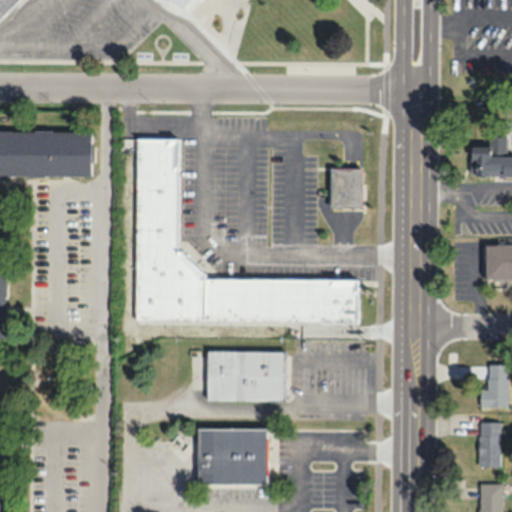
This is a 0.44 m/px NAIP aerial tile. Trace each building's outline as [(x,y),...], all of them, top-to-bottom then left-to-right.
[(0,0),(0,18),(18,0),(167,0),(174,7),(181,0),(0,0)] [(0,175),(90,176),(91,131),(0,130),(0,175)] [(511,175),(511,156),(507,156),(507,136),(488,137),(488,146),(470,147),(470,176),(511,175)] [(357,279),(202,278),(202,265),(185,265),(185,250),(177,250),(178,139),(136,138),(134,320),(357,322),(357,279)] [(331,208),(361,208),(361,169),(331,169),(331,208)] [(511,279),(511,244),(484,244),(484,279),(511,279)] [(206,401),(284,401),(284,350),(206,350),(206,401)] [(479,406),(507,406),(507,365),(488,365),(488,389),(479,389),(479,406)] [(499,466),(499,421),(479,421),(479,466),(499,466)] [(197,482),(267,482),(268,428),(197,427),(197,482)] [(501,511),(501,482),(478,482),(477,511),(501,511)]
